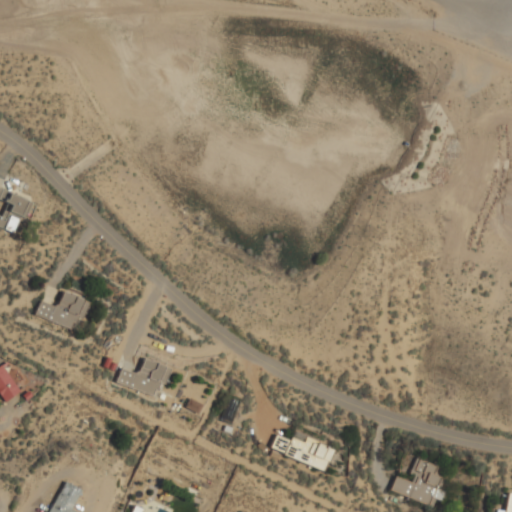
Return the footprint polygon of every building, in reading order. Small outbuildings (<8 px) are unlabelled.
[(0,227),(15,233),(28,201),(9,194),(1,215),(0,214),(0,227)] [(76,331),(88,301),(62,291),(56,306),(39,300),(34,314),(76,331)] [(158,397),(168,366),(142,357),(137,373),(120,367),(115,383),(158,397)] [(0,366),(0,398),(2,402),(18,394),(2,365),(0,366)] [(201,404),(189,399),(185,408),(198,413),(201,404)] [(325,471),(334,448),(292,432),(289,439),(275,434),(269,450),(325,471)] [(389,491),(436,508),(443,489),(436,487),(443,468),(414,457),(407,478),(395,473),(389,491)] [(74,511),(71,510),(81,490),(64,481),(47,511),(74,511)] [(511,511),(511,493),(507,493),(505,511),(498,511),(497,511),(511,511)]
